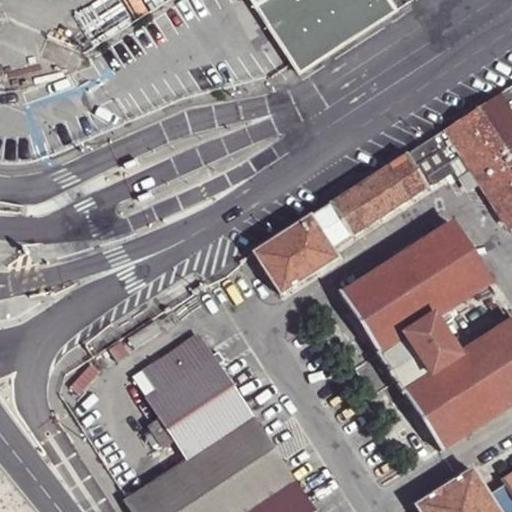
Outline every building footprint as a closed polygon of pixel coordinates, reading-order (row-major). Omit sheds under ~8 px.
[(387,0),(249,0),(292,66),(299,77),(396,14),(387,0)] [(511,86),(498,96),(507,110),(511,106),(511,86)] [(511,117),(507,110),(498,96),(477,109),(511,162),(511,117)] [(511,162),(477,109),(445,130),(460,153),(471,171),(506,226),(511,222),(511,162)] [(445,130),(433,138),(446,162),(460,153),(445,130)] [(310,218),(332,251),(452,172),(446,162),(433,138),(310,218)] [(446,162),(452,172),(457,180),(471,171),(460,153),(446,162)] [(310,218),(253,254),(281,297),(338,260),(332,251),(310,218)] [(511,406),(511,322),(451,226),(383,269),(346,292),(340,297),(377,355),(375,356),(401,398),(403,396),(440,452),(511,406)] [(312,511),(220,366),(214,357),(200,336),(146,369),(160,390),(150,397),(163,417),(151,425),(167,447),(186,435),(198,455),(152,485),(127,503),(132,511),(312,511)] [(221,353),(214,357),(220,366),(227,362),(221,353)] [(511,511),(511,474),(487,491),(473,470),(415,508),(417,511),(511,511)]
